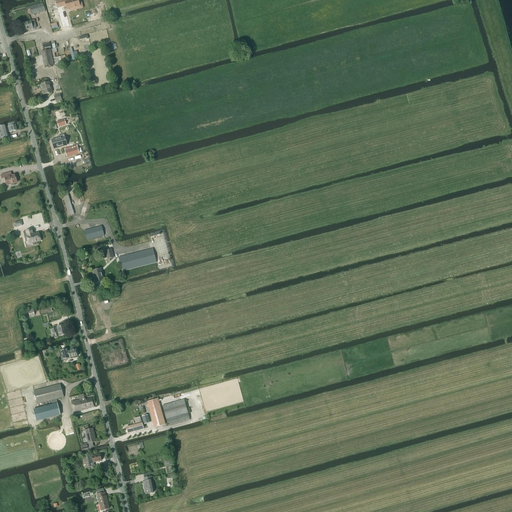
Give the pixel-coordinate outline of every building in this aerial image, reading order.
[(67,10),(70,9),(80,6),(77,0),(72,0),(71,0),(70,0),(62,0),(63,3),(64,2),(65,5),(66,5),(67,10)] [(25,8),(26,11),(30,9),(32,15),(45,11),(43,3),(25,8)] [(48,7),(49,11),(54,12),(57,9),(56,5),(51,4),(48,7)] [(23,32),(33,29),(31,21),(21,24),(23,32)] [(57,65),(54,54),(53,49),(41,52),(44,68),(57,65)] [(44,94),(52,92),(49,82),(41,84),(44,94)] [(5,126),(0,127),(0,132),(2,138),(8,136),(7,133),(9,132),(17,130),(15,125),(10,126),(8,127),(6,128),(5,126)] [(59,138),(52,140),(54,149),(67,145),(64,135),(58,136),(59,138)] [(65,149),(67,158),(79,154),(77,146),(65,149)] [(10,173),(1,175),(3,183),(6,183),(7,186),(17,183),(17,182),(18,182),(17,178),(16,178),(15,175),(11,176),(10,173)] [(69,216),(74,214),(68,195),(63,197),(69,216)] [(87,240),(104,236),(102,226),(84,231),(87,240)] [(27,237),(25,237),(26,241),(28,240),(29,244),(33,243),(33,244),(34,245),(36,244),(37,243),(37,242),(41,241),(38,233),(34,234),(34,233),(33,233),(32,229),(25,231),(27,237)] [(107,259),(114,257),(111,249),(105,251),(107,259)] [(122,272),(156,263),(153,249),(118,258),(122,272)] [(96,283),(103,281),(100,269),(93,271),(96,283)] [(40,314),(52,312),(51,306),(39,309),(40,314)] [(55,328),(52,329),(54,333),(56,337),(59,336),(67,334),(64,325),(57,327),(57,329),(56,329),(55,328)] [(67,349),(59,351),(61,360),(64,360),(65,360),(67,360),(68,359),(70,358),(77,356),(76,349),(68,351),(67,349)] [(60,384),(34,391),(37,404),(51,401),(52,404),(57,402),(56,399),(64,397),(60,384)] [(84,399),(83,394),(77,396),(78,398),(80,398),(80,399),(71,402),(74,412),(94,407),(91,397),(84,399)] [(147,402),(155,428),(166,425),(158,399),(147,402)] [(168,426),(189,420),(184,400),(163,406),(168,426)] [(33,410),(36,421),(60,415),(57,403),(33,410)] [(126,428),(127,433),(143,429),(140,417),(134,418),(135,423),(134,424),(134,422),(132,422),(133,424),(130,425),(130,426),(126,428)] [(88,443),(96,442),(92,429),(85,430),(88,443)] [(92,455),(87,456),(89,467),(91,466),(90,463),(93,462),(93,463),(101,461),(100,455),(93,457),(92,455)] [(153,493),(150,481),(152,480),(151,477),(144,478),(145,481),(143,482),(144,485),(145,485),(145,489),(146,494),(153,493)] [(105,496),(104,492),(97,494),(101,511),(109,509),(106,496),(105,496)]
